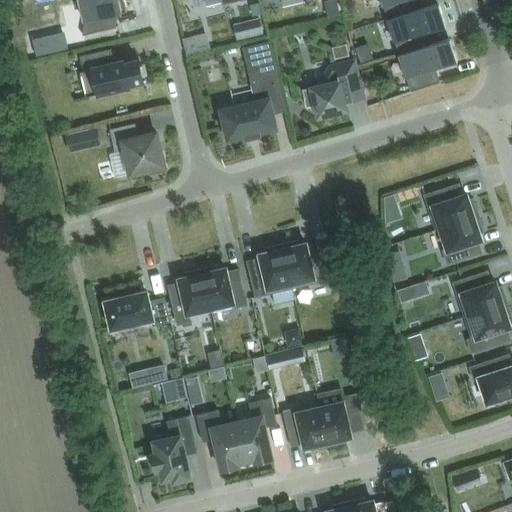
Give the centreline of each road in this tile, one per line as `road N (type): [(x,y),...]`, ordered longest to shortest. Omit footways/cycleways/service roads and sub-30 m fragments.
road 1 (residential): [(177,511),(511,427)]
road 2 (residential): [(500,102),(206,191)]
road 3 (residential): [(206,191),(163,0)]
road 4 (residential): [(206,191),(74,231)]
